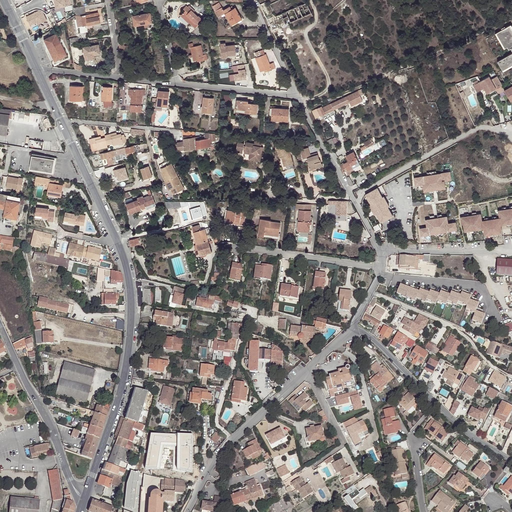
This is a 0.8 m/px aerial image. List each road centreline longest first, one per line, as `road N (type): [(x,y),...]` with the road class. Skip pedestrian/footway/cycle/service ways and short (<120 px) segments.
road 1 (secondary): [(85,496),(125,374),(130,284),(38,73)]
road 2 (residential): [(356,326),(456,425),(511,460)]
road 3 (unclassified): [(185,511),(209,465),(306,372)]
road 4 (unclassified): [(357,205),(367,190),(478,128),(511,137)]
road 5 (tertiary): [(0,325),(70,479)]
road 6 (unknown): [(373,290),(454,327),(511,376)]
road 7 (residential): [(233,247),(382,267)]
road 8 (unknown): [(382,267),(472,283),(487,300),(491,324)]
road 9 (unclassified): [(357,205),(297,95)]
road 10 (track): [(301,103),(329,81),(307,40),(315,17),(310,0)]
road 11 (unknown): [(233,439),(216,421),(244,327)]
road 12 (residential): [(176,82),(297,95)]
